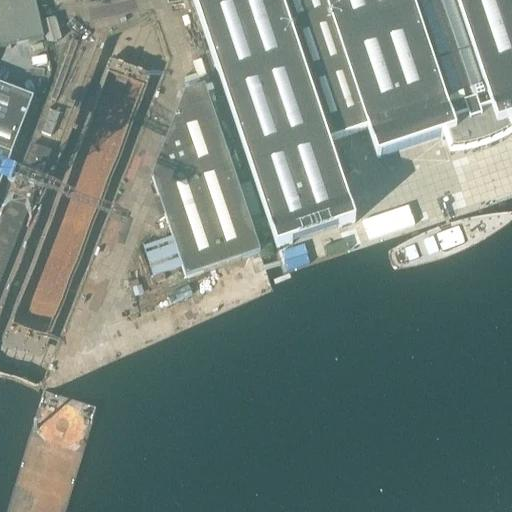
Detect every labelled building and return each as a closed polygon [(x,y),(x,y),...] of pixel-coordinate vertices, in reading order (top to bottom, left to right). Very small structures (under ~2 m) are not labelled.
[(0,0),(0,48),(43,39),(33,0),(0,0)] [(511,0),(192,0),(276,251),(354,224),(328,145),(367,132),(376,161),(444,138),(449,153),(458,153),(463,152),(471,150),(477,149),(478,153),(489,149),(488,145),(493,143),(502,139),(508,135),(511,132),(511,128),(511,124),(511,123),(511,0)] [(60,41),(54,19),(42,22),(48,44),(60,41)] [(211,85),(197,43),(181,49),(195,91),(211,85)] [(0,163),(6,166),(24,122),(33,100),(0,86),(0,163)] [(170,235),(142,245),(153,277),(181,268),(185,280),(260,255),(249,222),(260,218),(249,184),(237,188),(204,88),(184,95),(151,179),(170,235)] [(30,145),(0,226),(0,283),(13,250),(49,152),(30,145)] [(146,307),(151,330),(175,324),(170,302),(146,307)]
